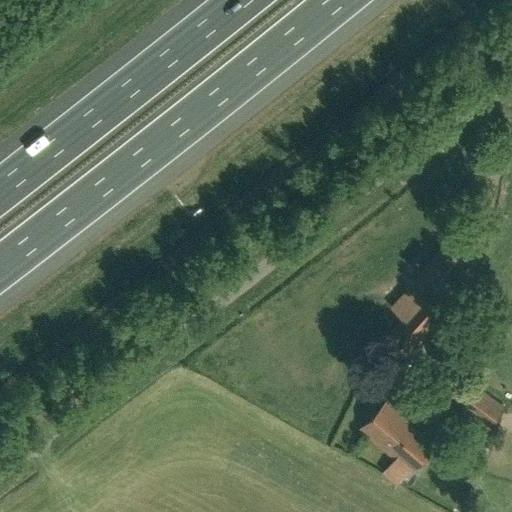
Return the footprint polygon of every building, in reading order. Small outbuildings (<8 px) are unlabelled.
[(13,273),(20,284),(74,249),(66,237),(13,273)] [(443,247),(431,263),(448,276),(460,259),(443,247)] [(391,305),(405,318),(381,344),(399,361),(439,316),(408,287),(391,305)] [(480,390),(468,406),(491,423),(503,407),(480,390)] [(442,435),(394,394),(364,429),(411,470),(442,435)]
